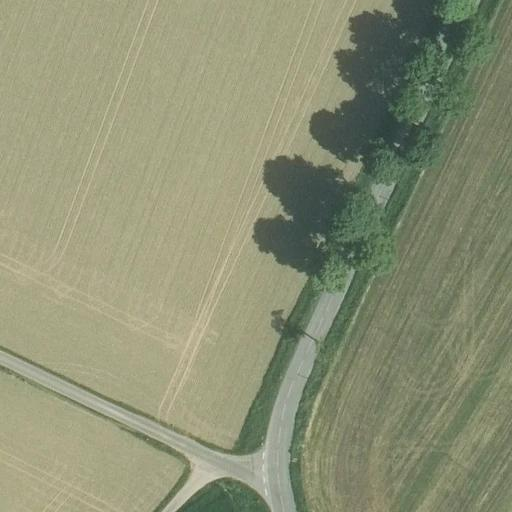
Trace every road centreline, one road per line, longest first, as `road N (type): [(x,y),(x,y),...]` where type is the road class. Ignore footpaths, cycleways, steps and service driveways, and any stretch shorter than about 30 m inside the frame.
road 1 (secondary): [(467,0),(301,357),(277,473)]
road 2 (unclassified): [(277,473),(245,472),(0,357)]
